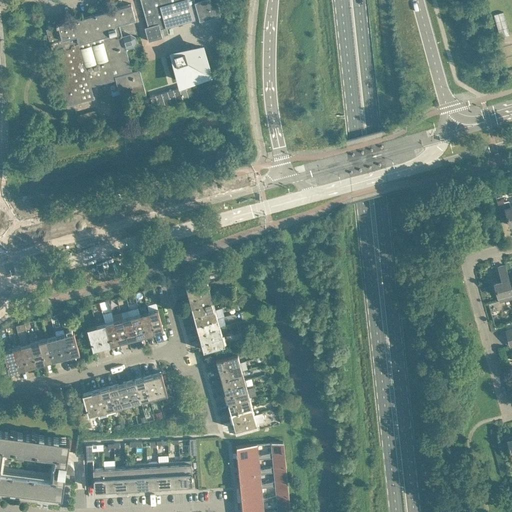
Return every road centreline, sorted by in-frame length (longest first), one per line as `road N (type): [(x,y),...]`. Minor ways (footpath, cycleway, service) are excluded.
road 1 (primary): [(340,0),(395,511)]
road 2 (primary): [(412,511),(358,0)]
road 3 (tertiary): [(0,279),(312,195)]
road 4 (tertiary): [(283,176),(0,259)]
road 5 (residential): [(511,246),(475,256),(468,269),(506,413),(511,412)]
road 6 (residential): [(0,396),(175,349)]
road 7 (primary): [(272,0),(270,102),(283,176)]
road 8 (tertiary): [(448,131),(283,176)]
road 9 (primary): [(448,131),(417,0)]
